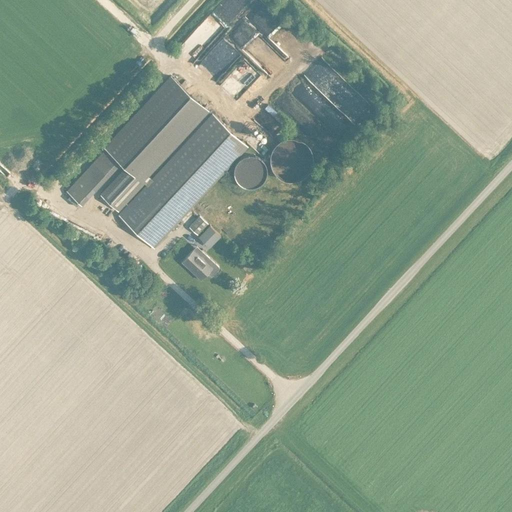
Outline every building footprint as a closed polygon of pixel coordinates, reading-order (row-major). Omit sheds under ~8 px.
[(148,178),(144,175),(204,110),(167,75),(101,146),(122,165),(97,192),(115,209),(140,182),(143,184),(116,213),(151,246),(243,146),(208,113),(148,178)] [(303,143),(301,141),(300,140),(298,139),(296,138),(294,137),(293,137),(291,136),(290,136),(287,136),(284,136),(281,137),(279,138),(277,139),(275,140),(273,142),(271,145),(269,147),(268,149),(267,152),(266,155),(266,158),(266,161),(267,164),(268,166),(270,169),(272,172),(275,175),(278,176),(281,178),(284,178),(288,179),(291,178),(293,178),(296,177),(299,175),(301,174),(304,171),(305,169),(307,166),(308,163),(309,159),(309,157),(309,154),(308,151),(307,148),(305,145),(303,143)] [(63,190),(78,203),(116,161),(103,147),(63,190)] [(261,162),(260,160),(259,159),(257,157),(255,156),(254,156),(252,155),(251,154),(249,154),(247,154),(245,154),(244,154),(242,154),(241,155),(239,155),(237,156),(235,158),(234,159),(232,161),(231,163),(230,166),(229,168),(228,171),(228,173),(229,176),(230,179),(231,181),(232,183),(234,186),(237,187),(239,188),(241,189),(244,190),(246,190),(248,190),(251,189),(254,188),(256,187),(258,186),(260,184),(262,181),(263,179),(264,176),(264,174),(264,172),(264,169),(264,167),(263,165),(262,164),(261,162)] [(185,226),(193,233),(204,222),(196,214),(185,226)] [(217,234),(206,224),(196,234),(207,244),(217,234)] [(178,260),(197,278),(209,266),(190,247),(178,260)]
